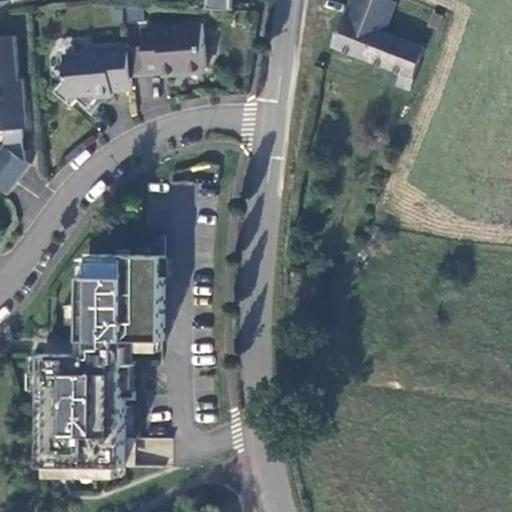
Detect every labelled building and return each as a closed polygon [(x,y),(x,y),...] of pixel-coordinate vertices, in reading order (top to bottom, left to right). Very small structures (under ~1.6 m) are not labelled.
[(211,0),(212,9),(236,11),(236,10),(234,10),(234,0),(211,0)] [(347,22),(337,50),(405,77),(401,88),(411,91),(427,51),(411,44),(388,36),(391,29),(399,5),(384,0),(357,0),(349,23),(347,22)] [(178,26),(146,29),(147,46),(130,48),(133,77),(165,74),(165,77),(180,76),(180,72),(188,71),(192,75),(205,74),(208,69),(204,24),(182,26),(182,31),(178,32),(178,26)] [(20,79),(16,37),(0,38),(0,130),(10,130),(12,149),(7,145),(0,153),(0,185),(9,193),(32,165),(27,161),(24,129),(29,128),(25,79),(20,79)] [(90,54),(66,56),(68,78),(57,92),(74,106),(83,96),(94,105),(99,98),(115,97),(114,92),(134,91),(133,77),(130,48),(130,46),(94,49),(90,54)] [(148,254),(165,254),(165,237),(148,237),(148,254)] [(83,355),(45,354),(44,467),(127,467),(127,436),(128,365),(133,365),(133,341),(166,341),(167,256),(140,255),(94,255),(93,277),(84,277),(83,355)]
